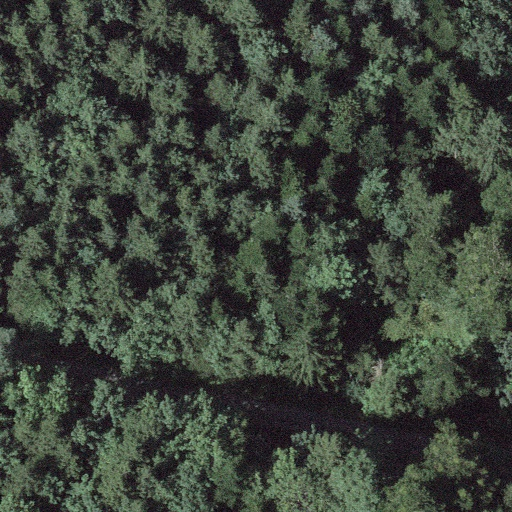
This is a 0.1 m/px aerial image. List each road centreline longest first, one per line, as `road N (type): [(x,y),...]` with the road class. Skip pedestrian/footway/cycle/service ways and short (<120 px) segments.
road 1 (track): [(0,355),(511,465)]
road 2 (track): [(179,392),(95,511)]
